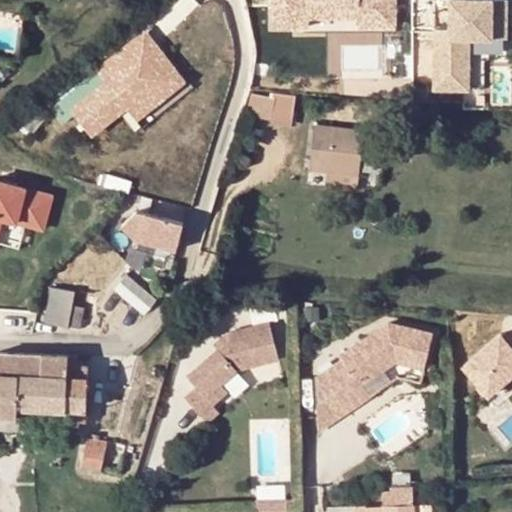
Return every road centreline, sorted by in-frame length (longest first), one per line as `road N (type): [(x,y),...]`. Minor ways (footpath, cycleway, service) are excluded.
road 1 (residential): [(0,342),(96,346),(131,339),(155,324),(176,294),(243,64),(231,0)]
road 2 (unknown): [(147,511),(186,368),(215,330)]
